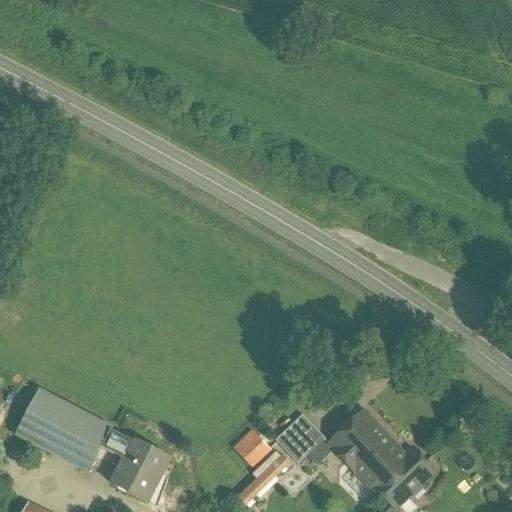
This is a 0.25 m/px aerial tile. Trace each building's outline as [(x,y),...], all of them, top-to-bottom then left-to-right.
[(30,394),(6,442),(82,479),(95,453),(115,463),(102,490),(143,510),(166,462),(124,441),(120,449),(99,439),(103,430),(30,394)] [(375,496),(378,493),(410,463),(406,459),(365,415),(330,448),(333,452),(375,496)] [(333,452),(330,448),(302,418),(275,443),(297,467),(307,457),(317,467),(333,452)] [(266,455),(247,436),(230,453),(249,472),(266,455)] [(410,463),(378,493),(395,511),(433,475),(413,453),(406,459),(410,463)]
